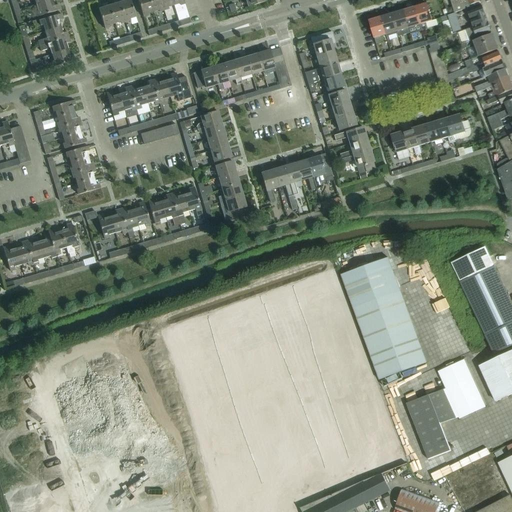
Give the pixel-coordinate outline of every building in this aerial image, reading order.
[(14,12),(19,10),(15,0),(11,0),(10,0),(14,12)] [(52,0),(50,0),(36,5),(38,11),(36,12),(37,17),(60,10),(58,5),(54,6),(52,0)] [(120,0),(118,1),(125,22),(130,21),(130,19),(135,17),(133,10),(130,0),(129,0),(124,2),(122,0),(120,0)] [(153,12),(149,0),(137,0),(143,17),(148,16),(147,14),(153,12)] [(159,12),(164,11),(160,0),(149,0),(153,12),(158,10),(159,12)] [(173,5),(171,0),(160,0),(164,11),(169,9),(168,7),(173,5)] [(454,0),(451,1),(454,10),(479,2),(478,0),(454,0)] [(121,24),(125,22),(118,1),(114,2),(115,5),(109,6),(114,24),(120,22),(121,24)] [(415,7),(420,24),(422,31),(427,30),(425,23),(432,21),(426,4),(415,7)] [(114,24),(109,6),(103,8),(102,5),(97,7),(104,29),(109,27),(109,25),(114,24)] [(470,19),(485,14),(482,6),(467,11),(470,19)] [(408,28),(420,24),(415,7),(403,11),(408,28)] [(19,10),(14,12),(17,23),(23,22),(19,10)] [(397,31),(408,28),(403,11),(391,14),(397,31)] [(45,32),(60,27),(58,21),(62,19),(61,14),(39,21),(38,20),(32,22),(34,28),(43,25),(45,32)] [(385,35),(397,31),(391,14),(380,17),(385,35)] [(473,27),(488,22),(485,14),(470,19),(473,27)] [(449,17),(452,30),(459,29),(456,16),(449,17)] [(379,37),(385,35),(380,17),(369,21),(376,45),(381,43),(379,37)] [(178,21),(180,26),(191,23),(189,18),(178,21)] [(170,30),(180,26),(178,21),(168,24),(170,30)] [(466,42),(470,41),(469,38),(491,31),(488,22),(473,27),(458,32),(462,43),(466,42)] [(159,33),(170,30),(168,24),(158,28),(159,33)] [(22,39),(27,37),(24,26),(19,27),(22,39)] [(39,46),(68,37),(66,32),(63,33),(60,27),(45,32),(47,38),(37,41),(39,46)] [(149,36),(159,33),(158,28),(147,31),(149,36)] [(316,57),(333,51),(331,44),(334,43),(333,40),(334,40),(331,32),(310,38),(316,57)] [(130,36),(131,41),(142,38),(140,33),(130,36)] [(498,49),(492,34),(473,41),(479,56),(498,49)] [(121,45),(131,41),(130,36),(119,39),(121,45)] [(426,46),(429,45),(438,42),(436,36),(427,39),(428,41),(425,41),(426,46)] [(26,50),(31,48),(27,37),(22,39),(26,50)] [(52,54),(67,49),(66,43),(70,42),(68,37),(39,46),(40,51),(50,48),(52,54)] [(110,48),(121,45),(119,39),(109,43),(110,48)] [(459,50),(468,47),(466,42),(462,43),(458,45),(458,46),(459,50)] [(430,54),(441,51),(439,46),(430,48),(429,49),(430,54)] [(443,57),(459,50),(458,46),(441,52),(442,56),(443,57)] [(31,48),(26,50),(29,61),(34,60),(31,48)] [(271,58),(282,55),(280,48),(269,51),(257,54),(262,72),(274,68),(273,64),(271,58)] [(67,49),(52,54),(54,61),(51,62),(53,67),(75,60),(74,55),(70,56),(67,49)] [(320,69),(337,63),(333,51),(316,57),(320,69)] [(442,56),(441,52),(441,51),(430,54),(432,59),(442,56)] [(486,67),(502,60),(499,52),(489,55),(482,58),(484,63),(472,67),(470,60),(464,62),(465,64),(464,64),(469,74),(482,69),(486,67)] [(251,75),(262,72),(257,54),(246,58),(251,75)] [(273,64),(283,61),(282,55),(271,58),(273,64)] [(348,66),(359,64),(357,55),(346,58),(348,66)] [(444,61),(443,57),(442,56),(432,59),(433,65),(444,61)] [(34,60),(29,61),(33,73),(38,72),(36,64),(41,62),(39,58),(34,60)] [(240,78),(251,75),(246,58),(234,61),(240,78)] [(480,70),(479,72),(481,77),(483,78),(486,77),(487,76),(505,69),(502,60),(486,67),(482,69),(480,70)] [(239,78),(240,78),(234,61),(223,64),(228,82),(234,80),(236,85),(241,84),(239,78)] [(274,70),(285,66),(283,61),(273,64),(274,68),(274,70)] [(435,70),(445,67),(444,61),(433,65),(435,70)] [(323,80),(340,75),(337,63),(320,69),(323,80)] [(222,84),(228,82),(223,64),(212,68),(218,90),(223,89),(222,84)] [(449,77),(450,81),(469,74),(464,64),(461,65),(462,69),(448,75),(449,77)] [(456,64),(450,66),(449,67),(448,69),(449,71),(450,72),(452,72),(458,70),(459,69),(460,67),(459,65),(458,64),(456,64)] [(291,86),(287,72),(285,66),(274,70),(279,85),(280,89),(291,86)] [(436,75),(447,72),(445,67),(435,70),(436,75)] [(218,90),(212,68),(193,73),(197,89),(205,87),(205,88),(215,86),(217,85),(218,90)] [(482,90),(491,87),(499,83),(497,80),(508,76),(505,69),(487,76),(490,83),(489,84),(488,82),(474,87),(475,89),(477,93),(482,90)] [(449,77),(448,75),(447,72),(436,75),(438,80),(449,77)] [(165,81),(170,98),(176,96),(178,102),(191,98),(185,77),(177,79),(176,74),(170,75),(172,79),(165,81)] [(340,75),(323,80),(327,92),(344,87),(340,75)] [(490,99),(511,89),(511,85),(508,76),(497,80),(499,83),(491,87),(493,92),(488,95),(490,99)] [(450,82),(450,81),(449,77),(438,80),(440,85),(450,82)] [(170,98),(165,81),(159,83),(158,79),(152,81),(159,103),(164,102),(164,100),(170,98)] [(154,105),(159,103),(152,81),(147,82),(149,86),(142,88),(147,105),(154,103),(154,105)] [(147,105),(142,88),(136,90),(134,86),(129,87),(136,110),(141,109),(141,107),(147,105)] [(131,112),(136,110),(129,87),(124,89),(126,93),(119,95),(124,111),(130,109),(131,112)] [(504,103),(511,100),(511,89),(490,99),(486,100),(488,104),(499,100),(501,105),(504,103)] [(332,107),(349,102),(345,90),(328,95),(332,107)] [(124,111),(119,95),(113,97),(111,93),(106,94),(113,117),(118,115),(118,113),(124,111)] [(511,100),(504,103),(507,110),(487,118),(492,131),(503,126),(500,120),(503,119),(502,119),(509,116),(510,117),(511,116),(511,100)] [(57,117),(74,112),(72,106),(75,105),(74,101),(52,107),(53,112),(55,112),(57,117)] [(335,119),(352,114),(349,102),(332,107),(335,119)] [(175,115),(177,120),(188,116),(198,113),(196,109),(188,112),(188,111),(175,115)] [(36,124),(41,122),(38,111),(33,113),(36,124)] [(58,128),(80,122),(79,117),(76,118),(74,112),(57,117),(59,123),(57,124),(58,128)] [(197,131),(221,124),(217,112),(200,117),(202,123),(198,124),(196,128),(197,131)] [(352,114),(335,119),(339,131),(356,126),(352,114)] [(165,123),(177,120),(175,115),(163,118),(165,123)] [(468,121),(462,123),(460,115),(448,118),(455,140),(460,139),(465,138),(468,137),(469,136),(470,134),(471,132),(468,121)] [(153,126),(165,123),(163,118),(152,121),(153,126)] [(455,142),(455,140),(448,118),(436,122),(442,139),(447,137),(449,144),(455,142)] [(152,121),(140,125),(142,130),(153,126),(152,121)] [(11,135),(9,129),(7,122),(2,124),(3,128),(0,128),(0,142),(1,145),(8,144),(8,146),(14,144),(13,141),(11,135)] [(39,134),(44,132),(41,122),(36,124),(39,134)] [(63,138),(80,133),(78,127),(81,126),(80,122),(58,128),(60,133),(62,133),(63,138)] [(436,122),(425,125),(430,142),(435,141),(436,145),(443,143),(442,139),(436,122)] [(501,140),(511,134),(511,122),(510,123),(505,125),(507,130),(500,134),(502,136),(499,137),(501,140)] [(169,126),(172,136),(178,135),(175,124),(169,126)] [(207,140),(224,135),(221,124),(197,131),(198,133),(201,135),(205,133),(207,140)] [(130,133),(142,130),(140,125),(129,128),(130,133)] [(419,146),(430,142),(425,125),(414,128),(419,146)] [(11,135),(21,132),(20,126),(9,129),(11,135)] [(167,138),(172,136),(169,126),(163,127),(167,138)] [(161,140),(167,138),(163,127),(158,129),(161,140)] [(349,144),(366,139),(363,127),(333,136),(335,141),(347,138),(349,144)] [(119,137),(130,133),(129,128),(117,131),(119,137)] [(408,149),(419,146),(414,128),(403,132),(408,149)] [(155,141),(161,140),(158,129),(152,131),(155,141)] [(149,143),(155,141),(152,131),(146,133),(149,143)] [(13,141),(23,138),(21,132),(11,135),(13,141)] [(42,144),(53,141),(51,134),(45,136),(44,132),(39,134),(42,144)] [(396,152),(408,149),(403,132),(391,135),(396,152)] [(80,133),(63,138),(65,144),(63,144),(65,149),(77,145),(86,143),(85,138),(82,139),(80,133)] [(143,145),(149,143),(146,133),(140,134),(143,145)] [(497,164),(497,170),(511,160),(511,134),(501,140),(498,141),(508,158),(507,159),(506,158),(497,164)] [(210,151),(227,146),(224,135),(207,140),(210,151)] [(14,147),(25,144),(23,138),(13,141),(14,144),(14,147)] [(341,159),(370,150),(366,139),(349,144),(351,151),(339,154),(341,159)] [(53,141),(42,144),(45,155),(50,153),(47,143),(53,141)] [(16,153),(27,150),(25,144),(14,147),(16,153)] [(71,163),(88,158),(86,152),(89,151),(87,146),(66,153),(67,158),(69,158),(71,163)] [(227,146),(210,151),(214,163),(231,158),(227,146)] [(459,157),(465,155),(463,147),(457,149),(459,157)] [(18,159),(28,155),(27,150),(16,153),(18,159)] [(370,150),(341,159),(342,164),(354,160),(356,167),(363,165),(365,172),(375,169),(373,162),(370,150)] [(18,159),(19,164),(30,161),(28,155),(18,159)] [(49,169),(55,168),(51,157),(46,159),(49,169)] [(307,160),(315,189),(320,188),(317,176),(323,174),(326,182),(333,180),(326,158),(320,160),(319,157),(307,160)] [(72,174),(93,168),(92,163),(90,164),(88,158),(71,163),(72,169),(70,169),(72,174)] [(7,168),(19,164),(18,159),(6,163),(7,168)] [(311,190),(315,189),(307,160),(296,163),(301,181),(307,179),(311,190)] [(511,160),(497,170),(508,201),(511,198),(511,160)] [(218,178),(236,173),(232,161),(215,166),(218,178)] [(294,183),(301,181),(296,163),(284,167),(292,196),(297,194),(294,183)] [(288,197),(292,196),(284,167),(272,170),(277,188),(284,186),(288,197)] [(52,180),(58,178),(55,168),(49,169),(52,180)] [(77,184),(94,179),(92,173),(95,172),(93,168),(72,174),(73,179),(75,178),(77,184)] [(271,190),(277,188),(272,170),(261,174),(269,203),(274,201),(271,190)] [(222,190),(239,185),(236,173),(218,178),(222,190)] [(55,190),(61,188),(58,178),(52,180),(55,190)] [(94,179),(77,184),(78,189),(76,190),(78,195),(100,189),(99,184),(96,185),(94,179)] [(219,203),(225,201),(242,196),(239,185),(222,190),(223,195),(217,197),(219,203)] [(61,188),(55,190),(59,201),(64,199),(61,188)] [(183,195),(188,211),(194,209),(195,212),(201,210),(194,188),(189,189),(190,193),(183,195)] [(188,211),(183,195),(177,197),(176,193),(171,195),(180,225),(184,223),(181,213),(188,211)] [(179,225),(180,225),(171,195),(166,196),(167,200),(160,202),(165,218),(171,216),(172,218),(177,217),(179,225)] [(242,196),(225,201),(228,213),(246,207),(242,196)] [(338,198),(320,203),(322,210),(326,209),(335,206),(340,205),(339,201),(338,198)] [(165,218),(160,202),(154,204),(153,200),(147,202),(150,211),(154,224),(159,222),(159,220),(165,218)] [(133,210),(137,226),(138,226),(140,231),(144,230),(143,225),(144,224),(144,227),(150,225),(146,212),(143,203),(138,204),(139,208),(133,210)] [(137,226),(133,210),(127,212),(125,208),(120,210),(127,232),(129,238),(134,237),(131,228),(137,226)] [(121,234),(127,232),(120,210),(115,211),(116,215),(110,217),(115,233),(121,231),(121,234)] [(95,212),(85,215),(87,222),(97,219),(97,217),(95,212)] [(115,233),(110,217),(103,219),(102,215),(97,217),(97,219),(104,239),(109,237),(108,235),(115,233)] [(61,232),(65,248),(67,254),(74,252),(73,248),(78,247),(71,224),(66,226),(67,230),(61,232)] [(193,228),(195,234),(207,230),(205,225),(193,228)] [(183,237),(195,234),(193,228),(182,232),(183,237)] [(65,248),(61,232),(54,233),(53,230),(48,231),(49,235),(54,253),(60,252),(59,250),(65,248)] [(172,240),(183,237),(182,232),(170,235),(172,240)] [(56,257),(54,253),(49,235),(44,236),(45,240),(39,242),(43,258),(50,256),(51,259),(56,257)] [(160,244),(172,240),(170,235),(158,239),(160,244)] [(43,258),(39,242),(32,244),(31,240),(26,242),(33,264),(38,262),(37,260),(43,258)] [(142,243),(144,249),(156,245),(154,240),(142,243)] [(27,265),(33,264),(26,242),(21,243),(22,247),(16,249),(20,265),(27,263),(27,265)] [(132,252),(144,249),(142,243),(131,247),(132,252)] [(20,265),(16,249),(9,251),(8,247),(3,249),(9,271),(15,270),(14,267),(20,265)] [(121,255),(132,252),(131,247),(120,250),(121,255)] [(458,279),(492,263),(484,247),(450,263),(458,279)] [(110,259),(121,255),(120,250),(108,254),(110,259)] [(97,253),(88,255),(89,262),(98,260),(97,253)] [(389,260),(342,277),(381,382),(428,365),(389,260)] [(70,265),(72,270),(84,267),(82,261),(70,265)] [(511,335),(511,305),(493,265),(492,263),(458,279),(490,346),(511,335)] [(60,274),(72,270),(70,265),(59,268),(60,274)] [(49,277),(60,274),(59,268),(47,272),(49,277)] [(432,318),(418,269),(403,273),(416,322),(432,318)] [(38,280),(49,277),(47,272),(36,275),(38,280)] [(280,324),(280,329),(288,329),(289,315),(288,314),(288,307),(291,307),(297,304),(298,307),(298,319),(303,319),(303,314),(306,313),(306,294),(311,303),(313,302),(313,301),(313,293),(304,274),(300,274),(265,290),(268,297),(273,297),(276,302),(276,306),(279,313),(278,320),(280,324)] [(26,284),(38,280),(36,275),(24,279),(26,284)] [(14,287),(26,284),(24,279),(13,282),(14,287)] [(322,310),(312,312),(314,321),(320,319),(321,324),(325,323),(322,310)] [(433,323),(435,333),(446,330),(444,320),(433,323)] [(419,337),(426,334),(422,325),(415,327),(419,337)] [(149,399),(224,366),(213,340),(212,340),(207,329),(197,334),(194,329),(131,357),(149,399)] [(436,334),(438,343),(448,340),(446,331),(436,334)] [(496,403),(511,394),(511,350),(479,367),(496,403)] [(459,418),(485,407),(464,361),(439,373),(459,418)] [(120,387),(138,379),(137,375),(118,382),(120,387)] [(415,392),(420,389),(416,380),(410,382),(415,392)] [(444,454),(450,452),(439,424),(452,419),(440,391),(406,404),(428,460),(436,457),(444,454)] [(375,459),(368,461),(366,454),(359,456),(356,447),(351,449),(360,480),(379,474),(375,459)] [(389,450),(392,466),(408,463),(405,447),(389,450)] [(511,455),(497,463),(511,494),(511,455)] [(175,470),(184,472),(185,466),(177,464),(175,470)] [(351,511),(356,510),(391,491),(383,475),(302,509),(303,511),(351,511)] [(395,509),(404,511),(436,511),(439,503),(402,489),(395,509)] [(511,511),(511,500),(510,496),(477,511),(511,511)]
